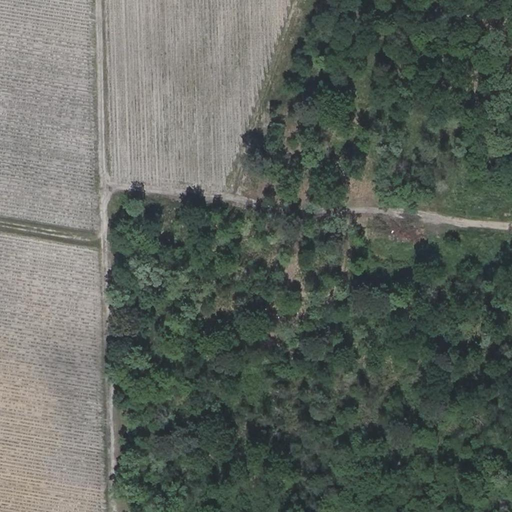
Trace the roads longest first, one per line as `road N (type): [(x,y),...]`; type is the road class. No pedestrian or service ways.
road 1 (track): [(114,511),(100,0)]
road 2 (track): [(511,225),(426,213),(308,215),(148,174),(102,172)]
